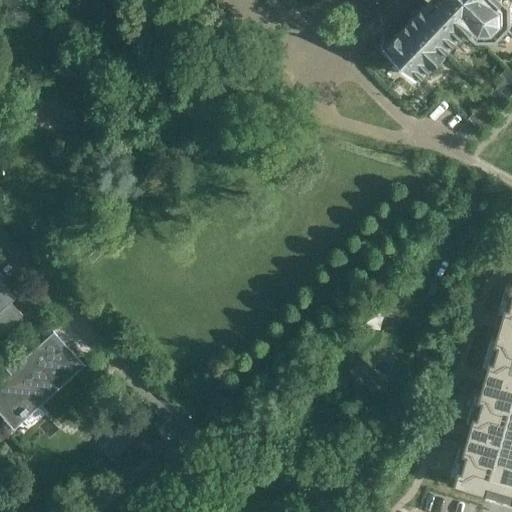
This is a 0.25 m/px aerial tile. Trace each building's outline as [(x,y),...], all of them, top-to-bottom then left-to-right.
[(508,0),(428,0),(387,43),(421,76),(467,28),(477,38),(482,38),(498,38),(511,23),(511,19),(511,3),(510,2),(508,0)] [(511,79),(511,74),(506,68),(499,75),(508,84),(511,79)] [(495,113),(488,106),(479,115),(476,112),(470,119),(480,128),(495,113)] [(0,333),(22,313),(10,300),(14,295),(8,289),(0,279),(0,333)] [(511,286),(511,290),(511,299),(510,306),(507,305),(495,344),(499,345),(495,360),(491,358),(479,400),(483,401),(479,415),(475,414),(464,453),(467,454),(463,469),(459,468),(455,484),(488,494),(490,486),(511,492),(511,286)] [(32,352),(0,380),(0,405),(13,420),(55,383),(57,385),(76,369),(61,353),(64,350),(49,334),(31,350),(32,352)] [(341,384),(360,378),(356,364),(337,369),(341,384)]
